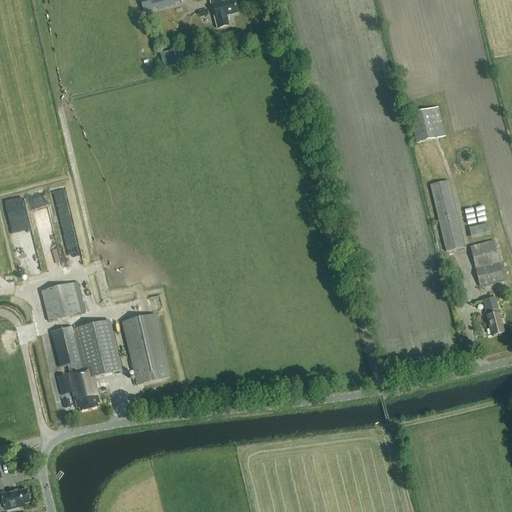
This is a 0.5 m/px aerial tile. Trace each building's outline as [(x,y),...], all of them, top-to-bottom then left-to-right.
[(187,0),(141,0),(144,13),(154,10),(153,8),(157,7),(158,9),(175,5),(174,4),(174,3),(187,0)] [(229,18),(229,16),(237,14),(233,0),(232,0),(222,3),(221,0),(212,0),(210,0),(215,19),(213,19),(216,29),(227,26),(226,21),(228,20),(229,18)] [(207,9),(198,11),(200,18),(208,15),(207,9)] [(173,50),(160,54),(164,69),(177,66),(173,50)] [(408,115),(416,144),(445,137),(438,108),(408,115)] [(464,248),(448,181),(429,186),(445,252),(464,248)] [(29,197),(39,228),(55,223),(45,192),(29,197)] [(468,226),(469,236),(489,235),(488,224),(468,226)] [(493,241),(469,247),(475,269),(499,263),(493,241)] [(475,269),(479,287),(503,281),(499,263),(475,269)] [(78,283),(41,292),(48,323),(86,314),(78,283)] [(498,313),(495,299),(495,297),(483,300),(486,316),(485,316),(491,337),(504,333),(499,313),(498,313)] [(122,323),(137,386),(171,378),(156,315),(122,323)] [(99,396),(94,377),(122,370),(110,321),(73,330),(72,327),(51,332),(60,369),(67,367),(69,374),(67,375),(73,398),(74,398),(77,410),(79,409),(80,413),(99,408),(98,404),(100,404),(98,396),(99,396)] [(68,386),(65,375),(58,376),(61,387),(68,386)] [(5,511),(25,506),(24,504),(30,503),(27,490),(15,493),(14,491),(0,494),(0,511),(5,511)]
